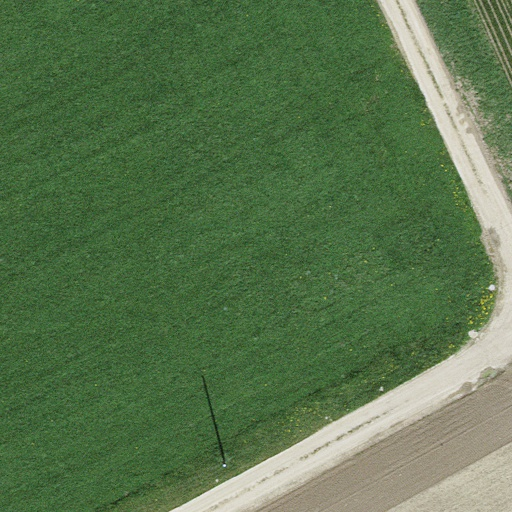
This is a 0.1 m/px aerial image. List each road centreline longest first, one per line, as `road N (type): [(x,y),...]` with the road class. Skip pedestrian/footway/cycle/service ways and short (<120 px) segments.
road 1 (track): [(202,511),(511,340)]
road 2 (track): [(398,0),(511,245)]
